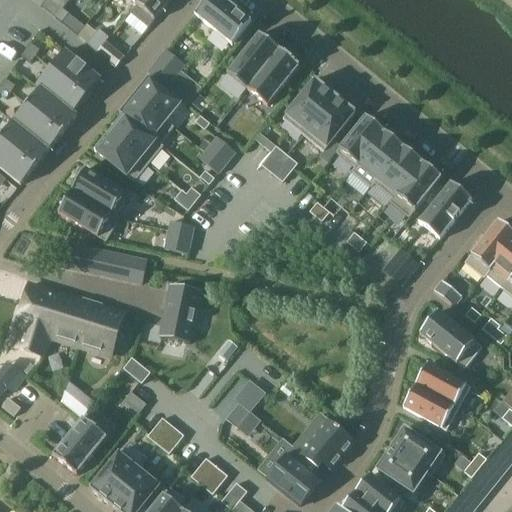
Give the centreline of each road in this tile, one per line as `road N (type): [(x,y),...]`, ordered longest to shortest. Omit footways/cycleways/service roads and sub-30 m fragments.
road 1 (residential): [(495,187),(399,312),(377,425),(312,511)]
road 2 (residential): [(495,187),(265,0)]
road 3 (residential): [(0,222),(183,0)]
road 4 (residential): [(0,433),(98,511)]
